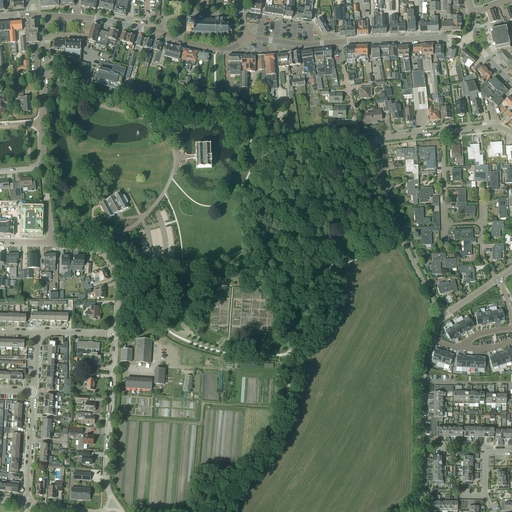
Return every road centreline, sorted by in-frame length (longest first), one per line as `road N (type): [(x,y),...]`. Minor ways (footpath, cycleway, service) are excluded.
road 1 (residential): [(441,317),(398,230),(372,140)]
road 2 (residential): [(115,504),(106,483),(115,334)]
road 3 (tertiary): [(247,39),(225,50),(197,47),(86,18)]
road 4 (residential): [(115,334),(118,293),(105,256),(51,243)]
road 5 (tertiary): [(469,40),(339,41)]
